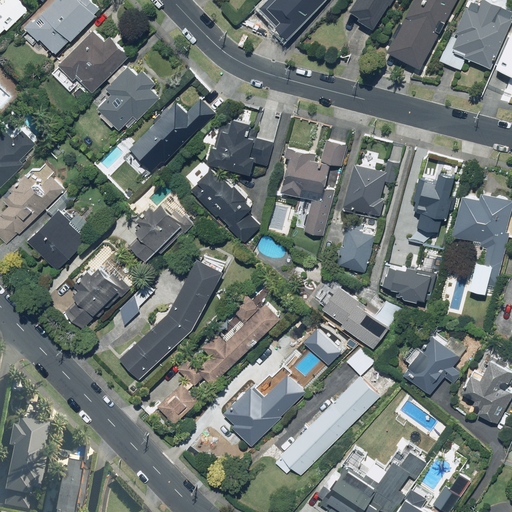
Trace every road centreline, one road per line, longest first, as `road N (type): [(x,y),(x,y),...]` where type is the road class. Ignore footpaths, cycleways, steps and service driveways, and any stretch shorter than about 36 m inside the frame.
road 1 (residential): [(511,136),(256,67),(225,49),(177,0)]
road 2 (tertiary): [(22,325),(200,511)]
road 3 (unknown): [(419,111),(371,291)]
road 4 (unknown): [(439,393),(495,442),(495,461),(463,511)]
